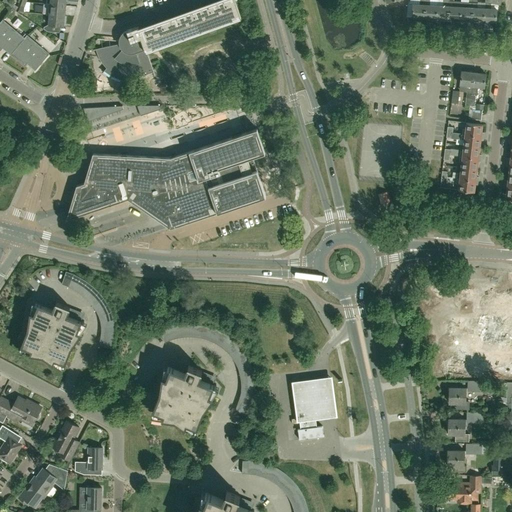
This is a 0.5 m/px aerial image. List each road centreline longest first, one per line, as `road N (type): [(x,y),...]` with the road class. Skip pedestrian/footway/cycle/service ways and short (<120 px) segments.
road 1 (tertiary): [(14,233),(156,264),(318,267)]
road 2 (secondary): [(266,0),(331,240)]
road 3 (secondary): [(349,237),(280,0)]
road 4 (secondary): [(393,511),(357,285)]
road 5 (secondary): [(343,289),(370,407),(379,511)]
road 6 (residential): [(478,253),(502,63)]
road 7 (residential): [(502,63),(400,51),(384,35),(374,0)]
road 8 (residential): [(14,233),(54,111)]
